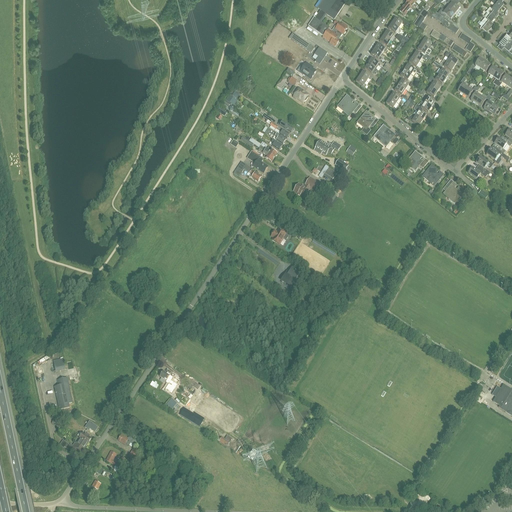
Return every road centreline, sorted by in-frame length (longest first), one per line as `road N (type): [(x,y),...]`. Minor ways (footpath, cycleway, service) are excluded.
road 1 (unclassified): [(62,502),(344,79)]
road 2 (residential): [(453,170),(344,79)]
road 3 (unclassified): [(200,511),(62,502)]
road 4 (motorway): [(25,511),(0,386)]
